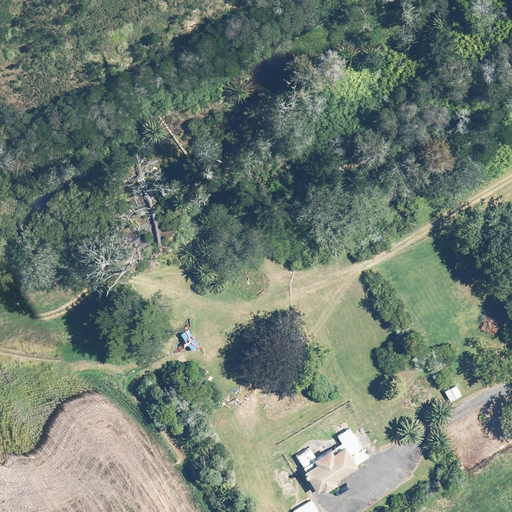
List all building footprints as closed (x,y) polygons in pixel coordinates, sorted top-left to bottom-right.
[(131,402),(113,382),(109,385),(102,377),(96,382),(120,411),(131,402)] [(458,382),(445,388),(450,400),(463,394),(458,382)] [(230,417),(216,417),(217,439),(231,439),(230,417)] [(297,450),(304,462),(318,487),(358,464),(369,458),(350,424),(336,431),(339,437),(318,448),(314,441),(297,450)] [(321,511),(314,497),(294,508),(295,511),(321,511)]
